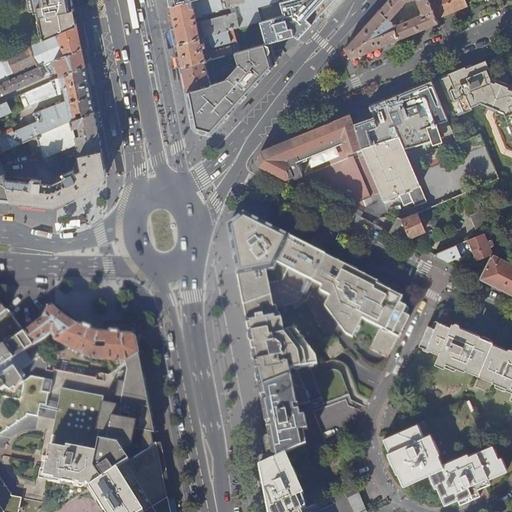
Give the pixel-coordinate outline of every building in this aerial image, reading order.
[(32,0),(39,35),(42,34),(43,39),(57,32),(58,33),(77,25),(71,0),(32,0)] [(174,21),(178,44),(233,29),(256,22),(252,9),(252,8),(197,23),(195,16),(223,9),(220,0),(191,0),(171,6),(174,21)] [(223,0),(225,8),(226,8),(227,6),(245,0),(244,0),(223,0)] [(260,21),(267,44),(268,43),(272,42),(296,35),(299,38),(300,37),(299,35),(312,21),(313,23),(322,14),(324,11),(312,0),(283,0),(279,1),(283,15),(260,21)] [(388,0),(344,49),(352,59),(438,24),(436,19),(468,6),(465,0),(388,0)] [(260,21),(283,15),(279,1),(256,8),(260,21)] [(252,9),(256,22),(260,21),(256,8),(252,9)] [(299,35),(300,37),(313,23),(312,21),(299,35)] [(0,58),(0,83),(10,80),(8,74),(13,72),(15,74),(36,65),(38,67),(81,48),(77,25),(58,33),(57,32),(43,39),(0,58)] [(180,55),(183,68),(204,62),(205,62),(233,53),(232,49),(231,46),(205,54),(203,47),(205,46),(204,44),(209,42),(210,45),(214,47),(237,40),(233,29),(178,44),(180,55)] [(272,42),(268,43),(270,53),(272,59),(274,66),(277,63),(272,42)] [(195,132),(209,136),(239,104),(258,84),(273,66),(274,66),(272,59),(270,53),(268,43),(267,44),(240,51),(233,53),(205,62),(204,62),(210,84),(190,90),(191,94),(188,95),(189,101),(194,102),(191,109),(195,132)] [(56,65),(60,76),(85,66),(81,48),(38,67),(10,80),(0,83),(0,95),(50,74),(48,69),(56,65)] [(432,83),(447,117),(463,110),(464,113),(472,109),(471,107),(477,104),(480,102),(486,104),(487,108),(489,108),(495,111),(499,110),(504,112),(505,114),(504,115),(511,132),(511,131),(511,88),(508,87),(506,83),(499,80),(495,81),(491,80),(489,76),(491,75),(485,60),(466,69),(465,67),(448,74),(448,76),(432,83)] [(185,78),(187,91),(190,90),(210,84),(204,62),(183,68),(185,78)] [(0,152),(29,139),(37,136),(94,111),(90,89),(85,66),(60,76),(25,93),(30,104),(63,90),(65,98),(33,112),(37,120),(16,129),(17,131),(14,132),(12,127),(0,132),(0,152)] [(375,103),(350,114),(260,151),(260,158),(260,166),(264,169),(286,179),(293,176),(294,179),(301,176),(302,175),(300,170),(296,161),(299,160),(297,155),(341,137),(343,142),(346,153),(361,148),(383,201),(399,194),(404,206),(411,202),(412,204),(414,204),(415,206),(426,201),(410,163),(405,151),(453,132),(447,117),(432,83),(431,80),(391,97),(392,99),(385,101),(385,99),(375,103)] [(0,115),(10,111),(6,101),(0,103),(0,115)] [(37,136),(41,151),(43,158),(73,145),(74,147),(77,146),(79,155),(102,150),(94,111),(37,136)] [(37,136),(29,139),(32,153),(41,151),(37,136)] [(299,160),(343,142),(341,137),(297,155),(299,160)] [(85,191),(100,184),(106,173),(102,150),(79,155),(77,156),(73,169),(50,181),(15,177),(12,180),(4,179),(10,201),(48,205),(55,206),(85,191)] [(0,201),(10,201),(4,179),(0,164),(0,201)] [(481,207),(485,218),(511,207),(499,178),(484,185),(482,185),(490,203),(481,207)] [(473,223),(485,218),(481,207),(468,212),(473,223)] [(395,234),(404,239),(424,231),(417,212),(403,219),(395,234)] [(450,233),(473,223),(468,212),(445,222),(450,233)] [(325,255),(283,233),(243,213),(227,225),(232,251),(243,306),(270,296),(268,282),(281,280),(287,268),(312,281),(325,255)] [(390,232),(395,234),(403,219),(398,217),(390,232)] [(476,260),(501,250),(493,229),(490,230),(484,233),(492,253),(476,260)] [(473,252),(476,260),(492,253),(484,233),(467,240),(473,252)] [(433,254),(446,261),(460,255),(456,244),(433,254)] [(461,257),(464,265),(476,260),(473,252),(461,257)] [(511,293),(511,263),(493,254),(492,256),(490,255),(490,256),(491,257),(485,269),(482,269),(479,275),(480,278),(511,293)] [(397,337),(398,337),(400,333),(408,316),(402,313),(405,306),(399,303),(402,297),(376,284),(363,277),(364,275),(325,255),(312,281),(321,285),(319,290),(330,295),(324,306),(346,335),(352,338),(362,319),(380,328),(369,349),(387,358),(397,337)] [(377,282),(364,275),(363,277),(376,284),(377,282)] [(297,308),(307,299),(303,294),(293,303),(297,308)] [(263,385),(297,372),(296,368),(316,364),(315,356),(294,328),(286,330),(286,331),(283,331),(281,318),(278,318),(276,306),(273,306),(270,296),(243,306),(253,353),(259,387),(263,385)] [(43,319),(25,332),(33,346),(51,334),(55,340),(78,325),(75,324),(71,321),(66,318),(61,314),(57,310),(54,307),(48,309),(44,317),(43,319)] [(0,347),(25,332),(21,328),(14,318),(10,313),(6,316),(0,320),(0,347)] [(419,345),(433,351),(476,333),(459,326),(453,324),(451,323),(450,326),(437,321),(434,328),(428,325),(419,345)] [(78,325),(55,340),(54,341),(92,359),(127,362),(139,355),(135,339),(131,335),(105,333),(101,332),(97,332),(92,330),(89,330),(86,329),(81,327),(78,325)] [(0,432),(28,414),(37,416),(40,404),(46,405),(48,393),(49,393),(52,381),(31,376),(24,381),(17,371),(40,356),(37,351),(33,346),(25,332),(0,347),(0,432)] [(484,377),(493,373),(511,364),(511,351),(507,349),(492,343),(493,341),(479,336),(480,335),(476,333),(433,351),(438,353),(434,363),(444,367),(446,363),(464,371),(466,366),(480,372),(478,374),(484,377)] [(323,350),(331,359),(344,349),(337,340),(323,350)] [(125,363),(127,371),(142,374),(140,365),(139,355),(127,362),(125,363)] [(511,364),(493,373),(498,383),(506,386),(505,388),(511,390),(511,393),(510,398),(511,398),(511,364)] [(87,483),(89,487),(133,458),(134,458),(156,443),(156,442),(153,444),(151,432),(154,432),(150,412),(144,383),(142,374),(127,371),(125,383),(120,406),(113,405),(102,403),(104,396),(60,388),(51,435),(55,436),(53,446),(49,446),(47,458),(49,458),(48,463),(46,463),(43,475),(54,478),(54,480),(75,484),(75,482),(80,483),(79,485),(84,486),(87,483)] [(258,459),(260,465),(286,453),(297,448),(300,446),(297,432),(301,432),(298,417),(294,418),(293,411),(292,412),(291,407),(298,406),(303,403),(297,372),(263,385),(259,387),(262,403),(263,403),(268,423),(266,423),(269,438),(266,439),(264,442),(267,455),(260,456),(258,459)] [(493,381),(498,383),(493,373),(484,377),(493,380),(493,381)] [(118,381),(113,405),(120,406),(125,383),(118,381)] [(423,436),(418,423),(384,438),(389,451),(390,451),(396,463),(393,464),(396,472),(397,471),(403,485),(429,474),(434,487),(436,486),(444,504),(457,498),(459,504),(479,495),(477,489),(490,483),(488,479),(506,471),(501,457),(498,458),(492,445),(469,455),(467,453),(442,463),(438,454),(440,453),(431,432),(423,436)] [(89,487),(105,511),(143,511),(167,497),(162,470),(156,443),(134,458),(133,458),(89,487)] [(264,487),(268,511),(297,511),(302,510),(306,509),(300,495),(303,493),(286,453),(260,465),(264,487)] [(0,507),(3,511),(18,511),(21,497),(12,495),(0,478),(0,507)] [(366,511),(356,486),(330,498),(333,504),(323,509),(324,511),(366,511)] [(169,511),(167,497),(143,511),(169,511)]
